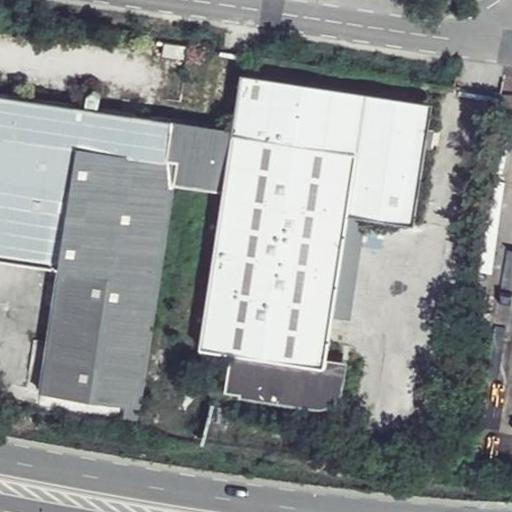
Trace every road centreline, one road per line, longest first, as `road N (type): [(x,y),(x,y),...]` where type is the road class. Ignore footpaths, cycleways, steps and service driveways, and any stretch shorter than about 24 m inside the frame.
road 1 (primary): [(360,511),(226,497),(0,455)]
road 2 (residential): [(295,0),(511,33)]
